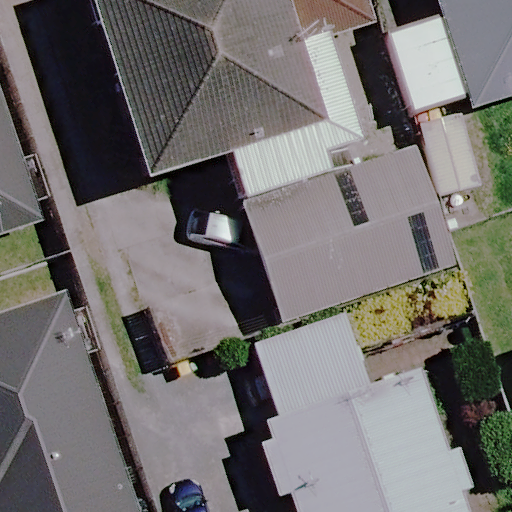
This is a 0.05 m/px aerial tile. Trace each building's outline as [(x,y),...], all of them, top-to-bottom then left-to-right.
[(213,173),(224,215),(312,192),(307,172),(346,162),(315,46),(382,29),(374,0),(75,0),(127,196),(213,173)] [(511,0),(422,0),(431,27),(373,44),(400,134),(511,100),(511,0)] [(440,274),(400,161),(334,185),(346,218),(241,255),(269,335),(440,274)] [(0,255),(25,247),(0,171),(0,255)] [(229,352),(210,293),(146,312),(164,372),(229,352)] [(358,401),(333,328),(244,360),(268,430),(252,436),(278,511),(457,511),(412,382),(358,401)]
